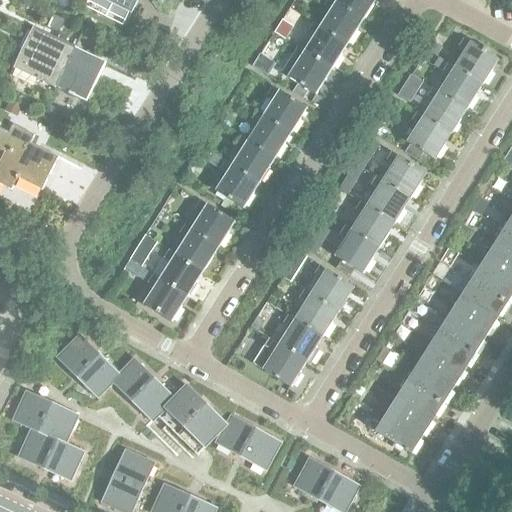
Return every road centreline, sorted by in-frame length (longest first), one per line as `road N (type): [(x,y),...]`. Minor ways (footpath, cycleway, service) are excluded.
road 1 (residential): [(194,362),(72,281),(65,230),(191,0)]
road 2 (residential): [(194,362),(409,0)]
road 3 (residential): [(307,426),(511,98)]
road 4 (residential): [(433,494),(511,371)]
road 5 (residential): [(433,494),(307,426)]
road 6 (residential): [(307,426),(194,362)]
